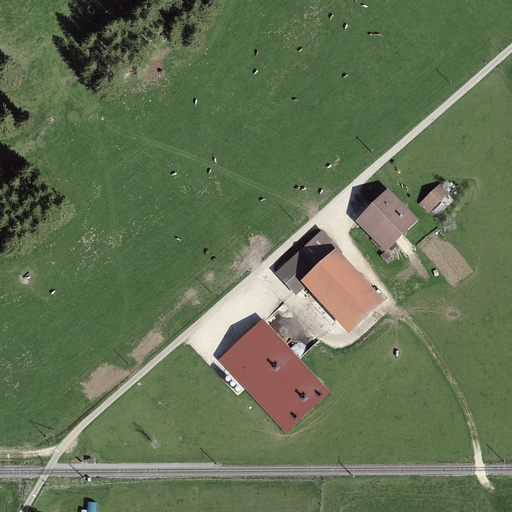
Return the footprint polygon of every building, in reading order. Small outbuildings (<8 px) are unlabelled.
[(437,189),(418,207),(427,216),(445,198),(437,189)] [(412,223),(386,194),(356,222),(383,252),(412,223)] [(305,284),(331,260),(337,255),(320,237),(275,277),(292,296),(305,284)] [(331,260),(305,284),(349,331),(374,307),(331,260)] [(324,398),(258,327),(225,358),(290,428),(324,398)]
